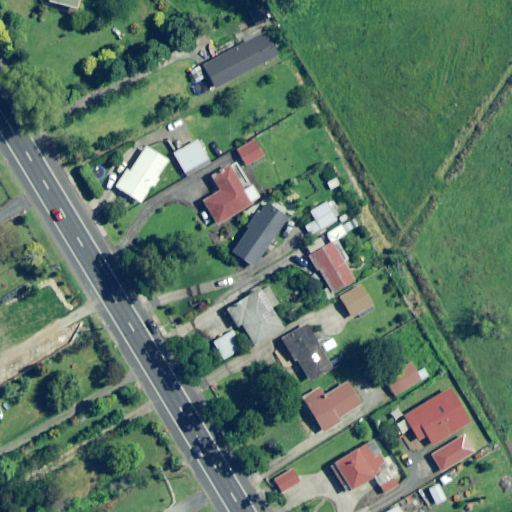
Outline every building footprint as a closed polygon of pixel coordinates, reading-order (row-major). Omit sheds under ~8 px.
[(46,0),(47,1),(79,9),(81,0),(46,0)] [(266,32),(205,64),(217,87),(278,56),(266,32)] [(266,144),(261,135),(235,150),(244,166),(262,156),(258,149),(266,144)] [(207,159),(195,140),(172,154),(183,173),(207,159)] [(138,203),(150,186),(151,187),(157,179),(155,178),(166,161),(144,146),(128,172),(125,170),(114,187),(138,203)] [(242,189),(228,167),(210,178),(217,191),(200,201),(215,225),(257,199),(249,185),(242,189)] [(335,220),(325,203),(308,212),(314,221),(303,227),(308,236),(335,220)] [(285,219),(263,204),(229,252),(251,268),(285,219)] [(324,234),(329,243),(307,256),(330,293),(352,280),(342,263),(348,259),(336,239),(351,230),(346,221),(324,234)] [(350,319),(357,315),(360,320),(374,311),(371,305),(359,285),(337,297),(350,319)] [(281,329),(259,290),(224,310),(234,327),(239,324),(252,346),(281,329)] [(335,362),(308,322),(280,341),(308,382),(335,362)] [(241,348),(231,331),(211,343),(222,360),(241,348)] [(414,373),(407,361),(381,376),(393,396),(427,376),(423,368),(414,373)] [(359,405),(345,382),(322,395),(317,387),(300,398),(321,433),(340,422),(337,418),(359,405)] [(467,423),(447,389),(402,417),(416,441),(424,436),(430,446),(467,423)] [(473,452),(462,435),(429,455),(439,472),(473,452)] [(375,453),(368,441),(329,465),(345,493),(372,477),(382,495),(395,487),(375,453)] [(297,483),(289,470),(272,480),(280,494),(297,483)] [(445,500),(437,484),(427,489),(435,505),(445,500)]
